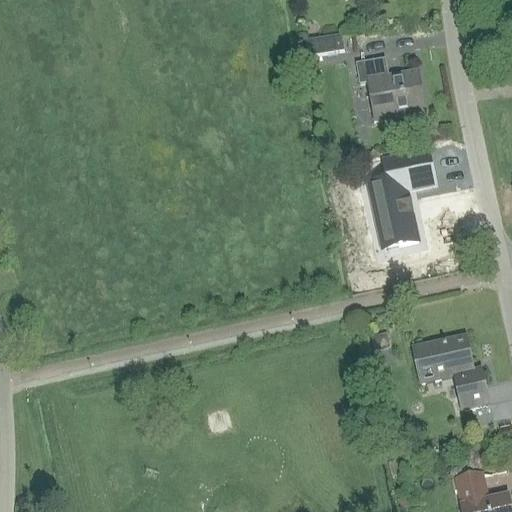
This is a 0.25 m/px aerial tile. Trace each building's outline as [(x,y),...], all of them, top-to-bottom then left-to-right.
[(342,38),(305,43),(308,60),(344,54),(342,38)] [(418,100),(423,99),(418,73),(388,79),(385,62),(356,67),(359,87),(366,86),(373,124),(421,116),(418,100)] [(387,183),(368,187),(382,253),(418,245),(412,218),(414,217),(411,204),(409,205),(405,188),(434,182),(428,155),(383,164),(387,183)] [(332,174),(335,188),(352,185),(349,171),(332,174)] [(463,413),(489,408),(481,372),(473,374),(465,340),(414,352),(422,385),(455,378),(463,413)] [(461,511),(511,511),(509,499),(488,504),(482,477),(456,483),(461,509),(461,511)]
